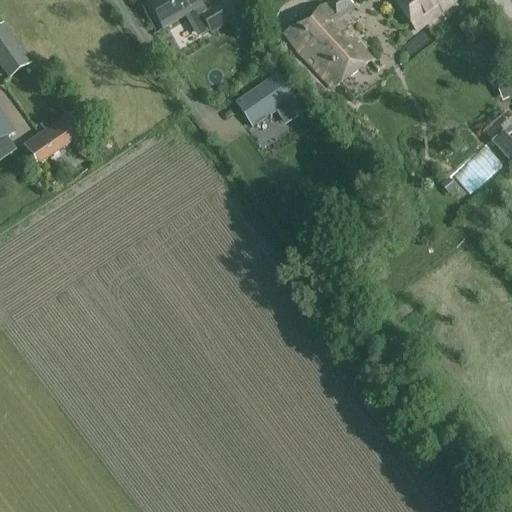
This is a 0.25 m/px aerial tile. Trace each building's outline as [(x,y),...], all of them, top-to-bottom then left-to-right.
[(162,30),(201,7),(197,0),(157,0),(148,5),(162,30)] [(231,0),(229,0),(200,17),(211,36),(228,26),(236,40),(250,32),(231,0)] [(334,0),(327,5),(339,22),(356,10),(348,0),(334,0)] [(392,0),(417,35),(458,6),(454,0),(392,0)] [(371,62),(326,6),(285,36),(296,50),(302,58),(333,90),(371,62)] [(1,30),(0,31),(0,60),(15,50),(1,30)] [(277,79),(235,103),(249,127),(276,112),(284,126),(299,117),(277,79)] [(0,142),(15,133),(0,112),(0,142)] [(82,138),(69,118),(24,147),(37,167),(82,138)] [(511,131),(511,120),(510,118),(498,129),(506,137),(511,131)] [(454,190),(446,181),(439,187),(446,196),(454,190)]
